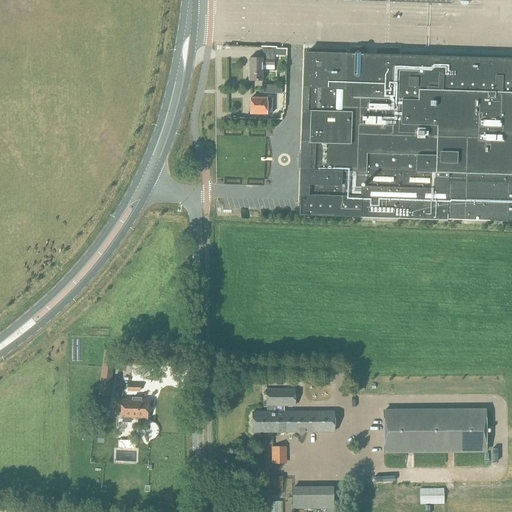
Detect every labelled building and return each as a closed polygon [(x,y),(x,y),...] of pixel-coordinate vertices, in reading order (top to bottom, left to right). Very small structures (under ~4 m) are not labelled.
[(511,56),(305,50),(300,213),(511,219),(511,56)] [(266,58),(266,57),(262,58),(249,57),(249,80),(262,80),(262,64),(274,64),(274,58),(266,58)] [(263,70),(264,78),(274,77),(274,70),(263,70)] [(271,113),(271,98),(267,98),(250,97),(250,113),(266,113),(271,113)] [(113,367),(115,352),(104,351),(102,365),(113,367)] [(122,353),(122,364),(142,364),(142,353),(122,353)] [(99,393),(99,395),(108,396),(109,394),(112,368),(102,367),(99,393)] [(295,389),(266,390),(267,406),(267,412),(274,412),(274,406),(295,406),(295,389)] [(108,398),(99,397),(98,408),(107,409),(108,398)] [(142,399),(142,398),(135,398),(120,398),(120,419),(147,420),(148,399),(142,399)] [(386,412),(386,449),(481,450),(481,410),(386,412)] [(333,412),(254,412),(254,432),(333,431),(333,412)] [(119,438),(118,447),(136,449),(137,440),(119,438)] [(283,477),(265,476),(265,495),(282,495),(283,477)] [(332,486),(292,486),(292,509),(332,508),(332,486)] [(264,511),(281,511),(281,502),(265,502),(264,511)]
